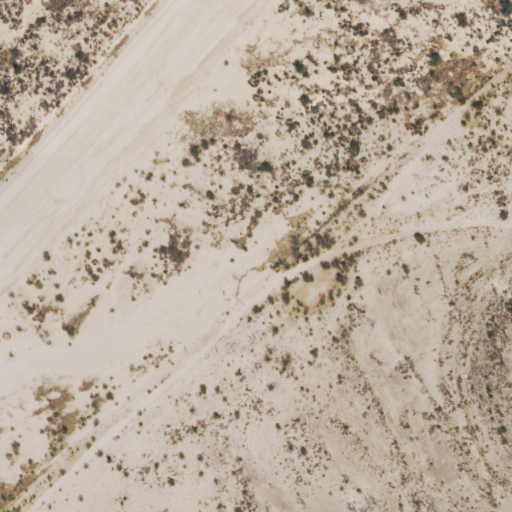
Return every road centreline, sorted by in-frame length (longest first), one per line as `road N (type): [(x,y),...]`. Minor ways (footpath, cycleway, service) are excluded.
road 1 (track): [(1,511),(511,71)]
road 2 (track): [(511,243),(316,247)]
